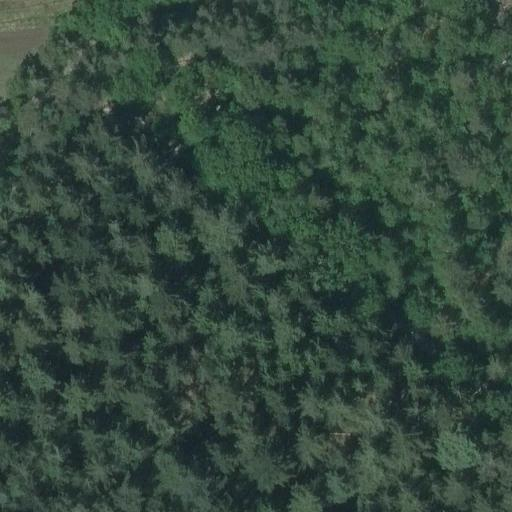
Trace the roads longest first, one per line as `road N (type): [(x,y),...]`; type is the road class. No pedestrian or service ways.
road 1 (track): [(511,413),(138,131),(91,141),(0,207)]
road 2 (track): [(0,145),(106,39),(242,12)]
